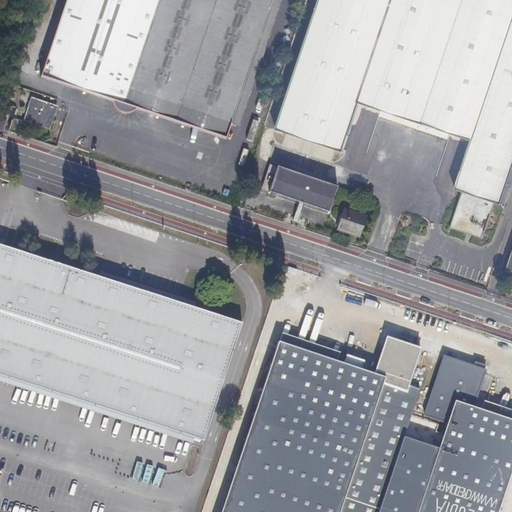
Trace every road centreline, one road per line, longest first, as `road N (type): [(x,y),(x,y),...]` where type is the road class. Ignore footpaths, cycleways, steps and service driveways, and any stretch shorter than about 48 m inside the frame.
road 1 (residential): [(0,146),(511,320)]
road 2 (unknown): [(341,262),(327,306),(305,310),(275,340),(217,511)]
